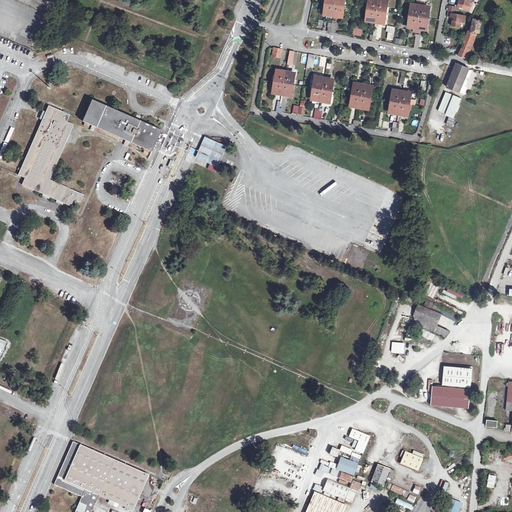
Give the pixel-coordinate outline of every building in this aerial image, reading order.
[(327,0),(325,14),(330,15),(331,14),(336,14),(336,16),(342,16),(344,0),(327,0)] [(369,0),(369,4),(366,3),(365,9),(369,9),(367,20),(373,21),(373,20),(378,21),(378,22),(384,23),(387,1),(383,0),(369,0)] [(459,0),(458,3),(460,4),(460,7),(470,10),(471,6),(469,6),(470,0),(459,0)] [(420,4),(417,4),(417,5),(412,4),(409,26),(414,27),(414,26),(420,27),(420,28),(426,29),(429,7),(425,6),(423,6),(423,7),(420,6),(420,4)] [(456,6),(449,5),(447,16),(453,17),(454,18),(454,21),(452,21),(451,26),(459,27),(460,22),(464,23),(465,19),(463,18),(464,15),(455,13),(456,6)] [(482,20),(473,18),(471,31),(468,30),(458,55),(466,58),(476,34),(479,35),(482,20)] [(335,33),(336,23),(333,23),(332,28),(329,28),(328,31),(335,33)] [(395,34),(396,27),(387,25),(386,32),(395,34)] [(361,36),(362,29),(353,28),(352,35),(361,36)] [(315,55),(309,54),(307,67),(313,68),(315,55)] [(468,68),(455,63),(446,87),(459,92),(468,68)] [(284,71),(278,70),(274,92),(280,93),(280,92),(286,93),(286,94),(291,95),(295,73),(290,72),(289,74),(283,73),(284,71)] [(322,77),(316,77),(312,98),(318,100),(318,99),(325,100),(324,101),(329,102),(333,79),(328,79),(328,80),(322,79),(322,77)] [(361,84),(356,84),(352,105),(357,106),(363,106),(362,108),(368,109),(372,86),(367,86),(367,87),(361,86),(361,84)] [(400,91),(394,90),(390,112),(396,113),(396,112),(402,113),(402,114),(407,115),(411,93),(406,92),(406,93),(400,92),(400,91)] [(461,98),(446,92),(438,111),(449,115),(445,124),(452,127),(455,117),(454,117),(461,98)] [(158,136),(160,130),(91,100),(82,121),(84,122),(83,126),(88,128),(90,125),(151,152),(157,138),(158,136)] [(69,115),(48,106),(45,113),(17,175),(25,178),(22,185),(70,206),(73,199),(80,202),(83,195),(49,180),(73,125),(66,122),(69,115)] [(226,147),(205,139),(199,151),(196,158),(210,164),(208,169),(215,172),(223,154),(226,147)] [(372,231),(366,249),(380,254),(386,235),(372,231)] [(511,270),(503,270),(502,283),(506,283),(506,277),(511,277),(511,270)] [(440,281),(430,277),(427,282),(438,286),(440,281)] [(438,286),(427,282),(422,293),(432,298),(438,286)] [(463,293),(448,286),(444,295),(459,302),(463,293)] [(456,309),(437,300),(434,304),(454,314),(456,309)] [(457,316),(443,309),(440,313),(455,320),(457,316)] [(433,334),(422,329),(419,335),(430,340),(433,334)] [(404,353),(405,342),(392,342),(391,353),(404,353)] [(476,373),(448,370),(446,389),(474,391),(476,373)] [(474,393),(436,390),(435,409),(472,412),(474,393)] [(348,437),(358,441),(354,451),(363,454),(370,436),(352,429),(348,437)] [(149,475),(73,441),(54,484),(82,496),(75,511),(91,511),(99,495),(127,507),(140,479),(146,482),(149,475)] [(341,445),(339,451),(350,455),(352,450),(341,445)] [(329,455),(336,457),(339,450),(332,447),(329,455)] [(495,448),(488,448),(486,468),(494,468),(495,448)] [(418,471),(424,455),(414,451),(413,454),(404,451),(399,464),(418,471)] [(362,467),(344,460),(338,473),(356,480),(362,467)] [(324,472),(328,474),(330,468),(323,466),(321,471),(317,469),(315,475),(322,478),(324,472)] [(393,473),(380,468),(374,486),(386,491),(393,473)] [(489,475),(488,484),(495,485),(496,476),(489,475)] [(356,481),(345,477),(342,482),(354,487),(356,481)] [(140,479),(127,507),(134,510),(146,482),(140,479)] [(352,492),(330,481),(324,494),(346,504),(352,492)] [(415,485),(412,492),(418,495),(421,488),(415,485)] [(314,492),(305,511),(344,511),(347,505),(314,492)] [(414,503),(416,497),(409,494),(407,500),(414,503)] [(397,499),(395,503),(412,510),(414,506),(397,499)]
